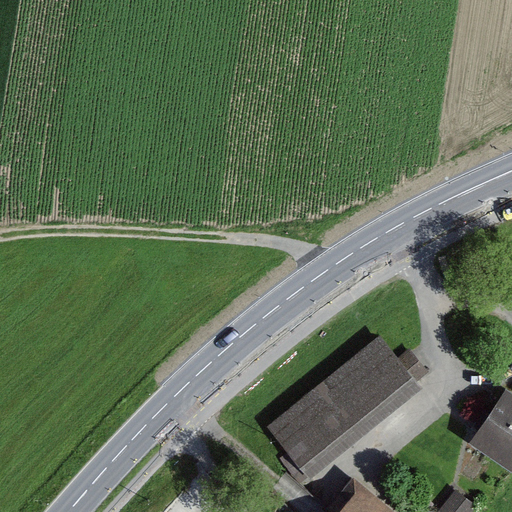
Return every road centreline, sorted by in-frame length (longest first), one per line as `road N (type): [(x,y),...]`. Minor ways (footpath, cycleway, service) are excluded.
road 1 (primary): [(71,511),(187,387),(273,313),(424,215),(511,176)]
road 2 (track): [(337,270),(288,244),(0,237)]
road 3 (unknown): [(433,245),(442,386),(348,469)]
